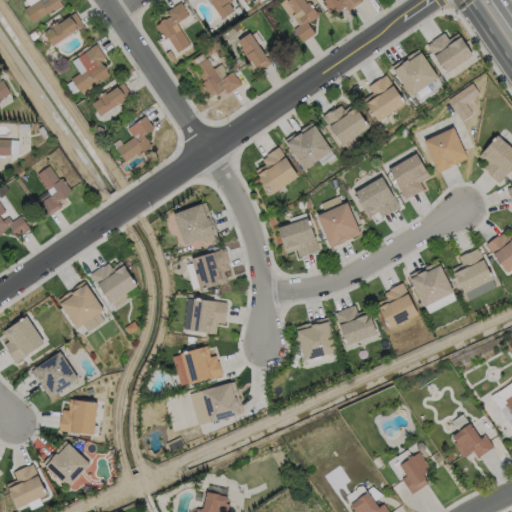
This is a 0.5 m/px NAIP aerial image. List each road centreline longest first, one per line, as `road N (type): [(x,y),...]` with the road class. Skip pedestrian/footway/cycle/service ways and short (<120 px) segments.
road 1 (residential): [(265,343),(251,225),(114,0)]
road 2 (residential): [(436,0),(137,200)]
road 3 (residential): [(473,203),(373,267),(265,295)]
road 4 (residential): [(108,218),(0,294)]
